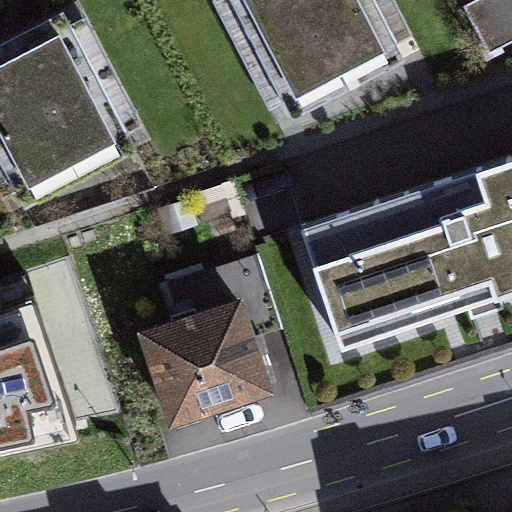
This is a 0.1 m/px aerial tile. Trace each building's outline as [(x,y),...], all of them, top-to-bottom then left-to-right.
[(303,0),(234,0),(298,129),(354,102),(303,0)] [(372,0),(303,0),(354,102),(410,74),(372,0)] [(511,57),(511,0),(502,0),(468,17),(493,67),(511,57)] [(75,25),(0,61),(0,154),(32,220),(144,165),(75,25)] [(511,172),(303,238),(343,367),(511,313),(511,172)] [(33,304),(0,315),(0,456),(78,442),(33,304)] [(253,310),(146,343),(174,435),(282,402),(253,310)]
